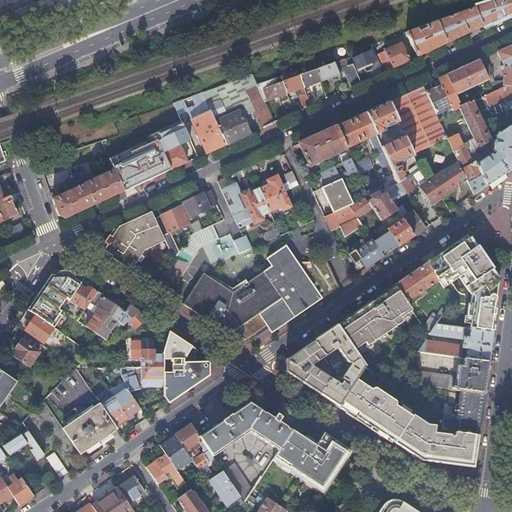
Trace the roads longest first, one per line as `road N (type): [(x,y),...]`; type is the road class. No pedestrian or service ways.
road 1 (residential): [(473,511),(249,366)]
road 2 (residential): [(511,33),(280,136)]
road 3 (residential): [(249,366),(56,240)]
road 4 (secondary): [(511,290),(484,511)]
road 5 (residential): [(355,295),(511,195)]
road 6 (residential): [(280,136),(355,295)]
road 7 (residential): [(206,170),(56,240)]
road 8 (residential): [(56,240),(19,163),(0,96)]
road 9 (residential): [(126,449),(249,366)]
road 10 (residential): [(249,366),(355,295)]
